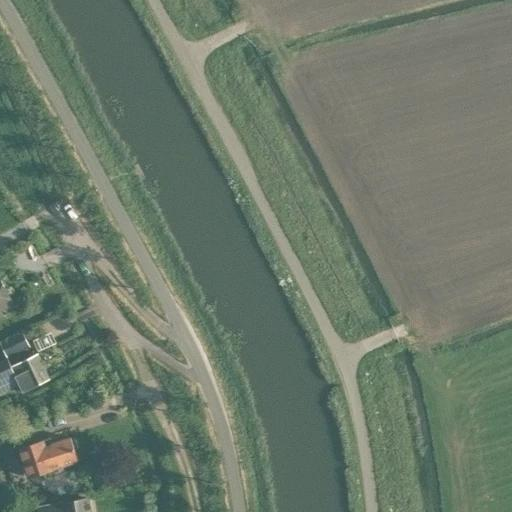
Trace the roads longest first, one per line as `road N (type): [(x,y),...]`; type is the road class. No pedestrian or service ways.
road 1 (unclassified): [(240,511),(224,429),(184,325),(3,0)]
road 2 (unclassified): [(370,511),(355,398),(339,353),(157,0)]
